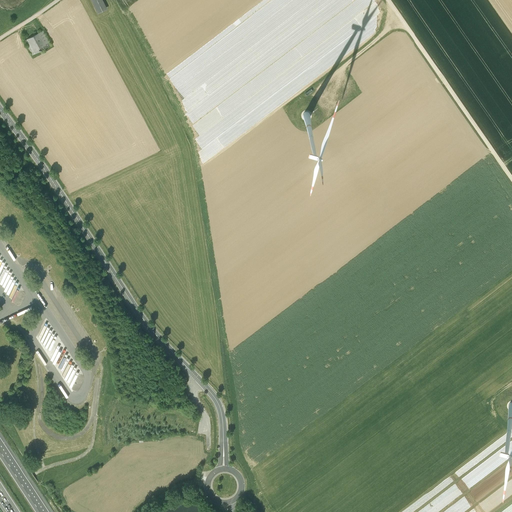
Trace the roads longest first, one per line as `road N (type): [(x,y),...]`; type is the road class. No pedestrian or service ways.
road 1 (tertiary): [(223,447),(214,395),(131,302),(0,110)]
road 2 (track): [(511,177),(388,0)]
road 3 (track): [(306,94),(400,18)]
